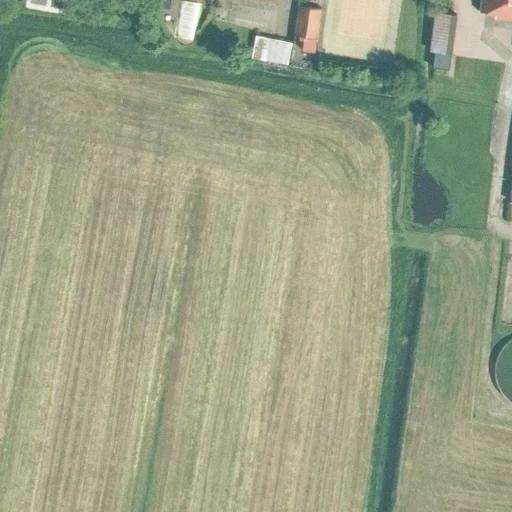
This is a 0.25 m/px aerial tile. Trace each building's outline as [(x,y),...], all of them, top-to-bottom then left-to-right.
[(511,0),(480,0),(480,10),(495,12),(495,16),(511,17),(511,0)] [(302,49),(314,51),(321,7),(299,4),(294,33),(304,34),(302,49)] [(452,52),(457,13),(435,10),(430,50),(452,52)] [(258,54),(294,61),(299,38),(262,31),(258,54)] [(455,74),(479,77),(481,54),(458,52),(455,74)]
